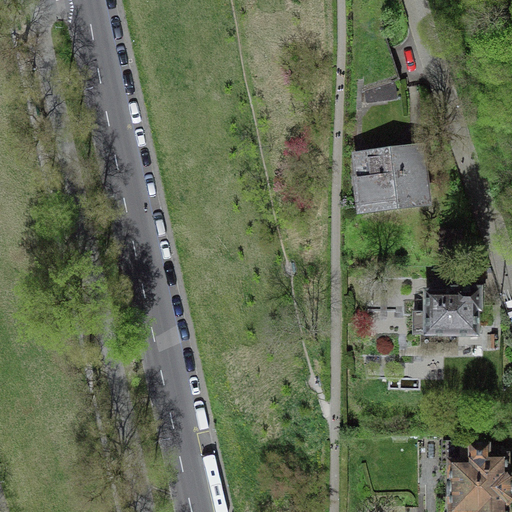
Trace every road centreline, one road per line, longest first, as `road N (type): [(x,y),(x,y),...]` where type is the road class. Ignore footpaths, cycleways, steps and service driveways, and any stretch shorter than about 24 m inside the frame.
road 1 (secondary): [(193,511),(86,0)]
road 2 (residential): [(415,0),(511,284)]
